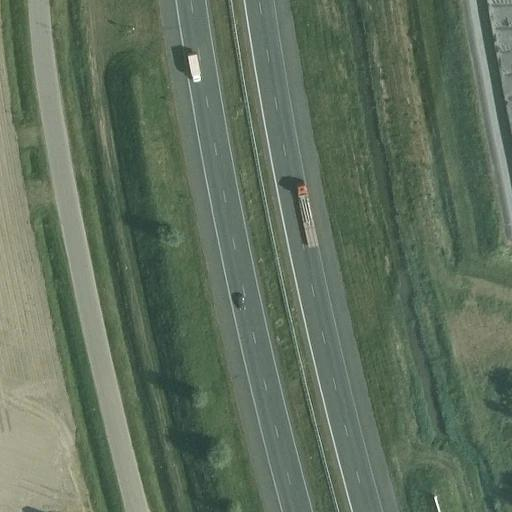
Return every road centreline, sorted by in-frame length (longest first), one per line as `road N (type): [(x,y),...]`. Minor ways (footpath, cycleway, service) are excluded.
road 1 (motorway): [(365,511),(292,198),(260,0)]
road 2 (motorway): [(191,0),(226,207),(294,511)]
road 3 (unclassified): [(138,511),(47,86),(42,0)]
